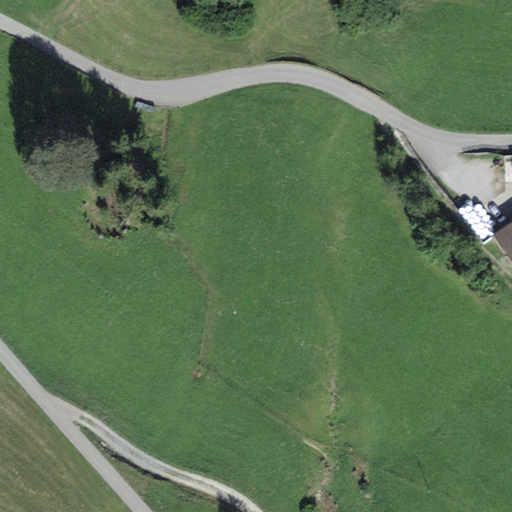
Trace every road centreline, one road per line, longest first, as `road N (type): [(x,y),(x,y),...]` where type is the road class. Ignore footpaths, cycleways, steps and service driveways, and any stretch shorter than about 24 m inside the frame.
road 1 (track): [(0,19),(138,87),(305,74),(428,135),(511,142)]
road 2 (track): [(256,511),(44,402)]
road 3 (track): [(139,511),(0,351)]
